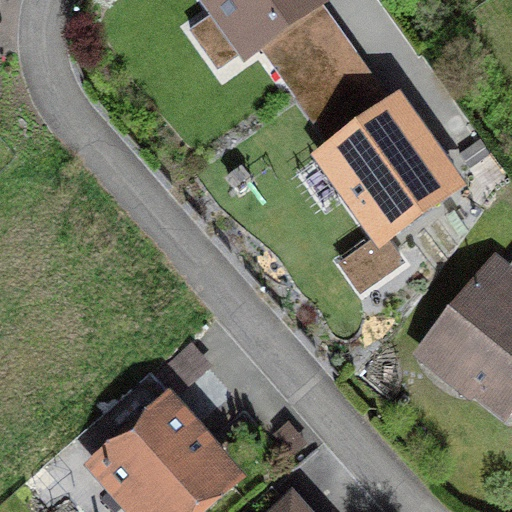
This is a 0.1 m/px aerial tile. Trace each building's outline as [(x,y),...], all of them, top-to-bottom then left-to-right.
[(327,12),(336,6),(331,0),(194,0),(208,20),(188,35),(215,73),(236,59),(244,70),(262,57),(327,12)] [(326,148),(390,102),(327,12),(262,57),(326,148)] [(326,148),(309,159),(313,165),(289,181),(314,217),(339,200),(369,244),(338,265),(360,297),(405,266),(391,246),(467,193),(399,96),(390,102),(326,148)] [(511,265),(510,268),(494,256),(412,357),(470,404),(472,401),(504,427),(511,417),(511,265)] [(178,399),(212,369),(186,339),(152,369),(178,399)] [(121,511),(219,511),(249,486),(167,394),(83,469),(121,511)] [(291,458),(308,445),(289,422),(273,434),(291,458)] [(307,511),(291,494),(271,511),(307,511)]
